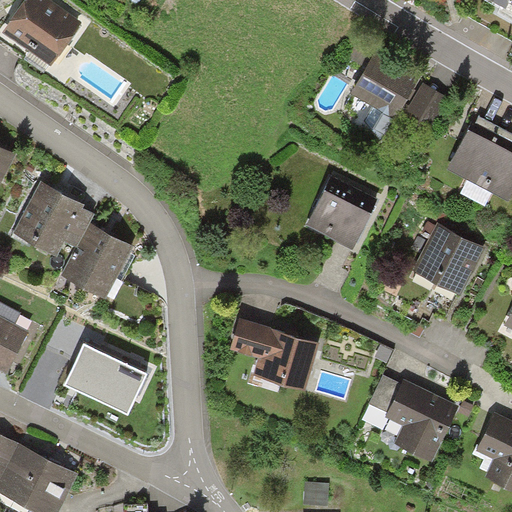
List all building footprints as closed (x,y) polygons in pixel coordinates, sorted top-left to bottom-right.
[(78,23),(49,0),(19,0),(0,24),(48,61),(78,23)] [(416,74),(373,50),(352,87),(394,112),(416,74)] [(444,95),(421,83),(405,112),(428,124),(444,95)] [(511,193),(511,192),(511,135),(472,115),(449,160),(511,193)] [(0,171),(10,153),(0,147),(0,171)] [(356,241),(375,199),(328,178),(309,220),(356,241)] [(78,202),(37,181),(10,232),(51,254),(60,237),(72,243),(88,214),(75,208),(78,202)] [(480,245),(436,222),(412,270),(457,292),(480,245)] [(88,228),(63,275),(105,297),(130,250),(88,228)] [(26,318),(0,303),(0,361),(7,366),(26,330),(21,328),(26,318)] [(299,386),(313,340),(238,313),(229,341),(260,352),(253,372),(299,386)] [(85,350),(68,386),(126,414),(144,377),(85,350)] [(455,406),(402,379),(382,372),(367,400),(386,410),(406,420),(398,440),(427,455),(455,406)] [(511,420),(494,411),(477,446),(495,455),(487,474),(511,484),(511,420)] [(57,511),(74,478),(0,440),(0,481),(0,482),(0,495),(32,511),(57,511)] [(329,482),(303,481),(303,502),(329,502),(329,482)]
